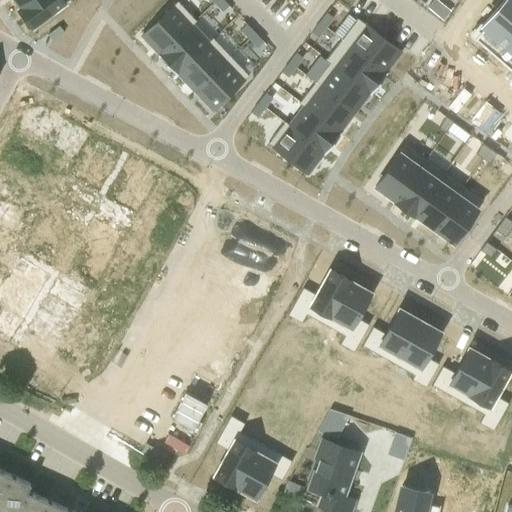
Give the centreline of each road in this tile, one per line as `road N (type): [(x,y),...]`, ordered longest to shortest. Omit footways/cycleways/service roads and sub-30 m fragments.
road 1 (residential): [(213,154),(511,319)]
road 2 (residential): [(213,154),(73,447)]
road 3 (residential): [(0,45),(213,154)]
road 4 (unclassified): [(176,510),(73,447)]
